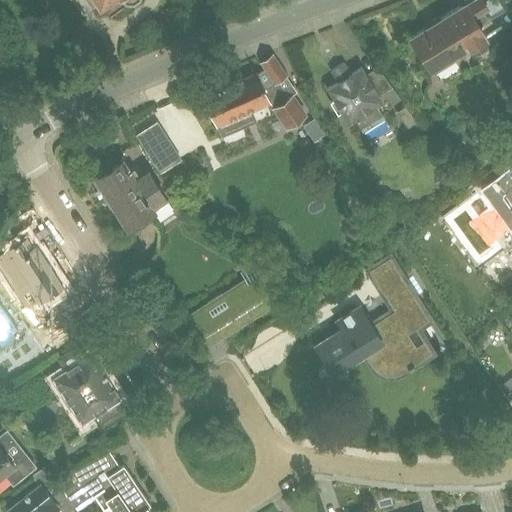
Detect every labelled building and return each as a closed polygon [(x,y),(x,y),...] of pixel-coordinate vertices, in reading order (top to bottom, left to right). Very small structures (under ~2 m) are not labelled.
[(476,53),(486,47),(487,41),(484,37),(485,37),(478,24),(506,8),(507,3),(505,0),(461,0),(463,2),(410,35),(432,70),(468,47),(471,51),(476,53)] [(257,72),(204,96),(217,124),(251,108),(269,101),(287,126),(305,113),(292,94),(294,93),(293,92),(295,89),(284,75),(286,73),(273,53),(261,61),(265,67),(257,73),(257,72)] [(383,101),(362,66),(327,88),(348,123),(355,118),(363,131),(384,118),(376,105),(383,101)] [(413,135),(423,128),(406,105),(396,112),(413,135)] [(313,118),(303,125),(314,140),(324,133),(313,118)] [(164,134),(156,122),(137,134),(145,147),(164,134)] [(103,194),(106,192),(128,227),(135,223),(137,224),(141,223),(146,220),(147,217),(147,215),(153,211),(153,210),(167,201),(148,172),(134,180),(129,172),(128,173),(121,162),(93,179),(103,194)] [(511,163),(494,177),(505,190),(511,185),(511,163)] [(18,207),(14,202),(6,208),(12,216),(20,211),(18,207)] [(0,300),(49,269),(36,248),(29,253),(27,249),(0,265),(0,300)] [(208,308),(181,325),(198,350),(290,291),(274,266),(223,298),(224,299),(225,299),(228,304),(211,315),(208,310),(209,309),(208,308)] [(342,328),(317,345),(334,372),(360,355),(369,369),(371,371),(375,374),(378,376),(382,377),(386,378),(389,378),(393,377),(397,376),(401,375),(443,347),(434,334),(425,320),(412,300),(421,294),(409,277),(381,296),(393,313),(372,327),(359,307),(337,321),(342,328)] [(81,343),(57,358),(65,370),(52,378),(82,423),(94,415),(102,427),(126,412),(118,400),(121,398),(91,353),(89,355),(81,343)] [(0,434),(0,476),(3,474),(12,485),(36,466),(6,430),(0,434)] [(151,511),(148,506),(151,504),(123,465),(104,478),(92,460),(55,479),(74,507),(75,507),(76,509),(94,496),(104,510),(110,506),(113,511),(151,511)] [(49,511),(57,507),(61,511),(67,511),(74,507),(55,479),(46,465),(31,475),(38,484),(7,505),(11,511),(49,511)]
